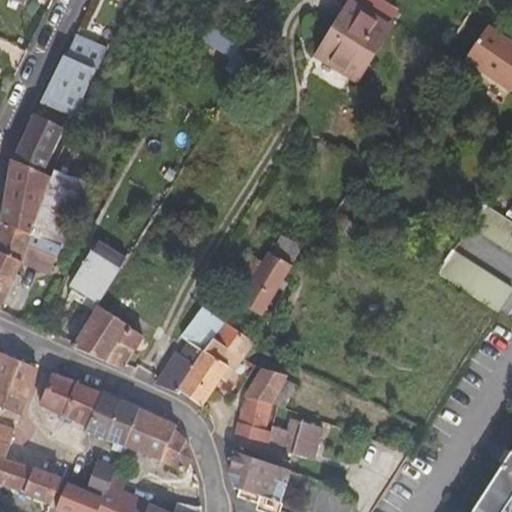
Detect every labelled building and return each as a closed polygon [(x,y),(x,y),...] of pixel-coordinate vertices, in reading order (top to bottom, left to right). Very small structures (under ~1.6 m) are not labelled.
[(359,61),(393,8),(380,0),(345,0),(321,37),(359,61)] [(510,77),(511,74),(511,29),(487,12),(464,44),(510,77)] [(238,75),(239,73),(250,55),(234,44),(234,39),(203,20),(193,38),(223,59),(220,63),(238,75)] [(234,44),(250,55),(257,44),(240,35),(234,44)] [(79,37),(43,106),(78,124),(114,56),(79,37)] [(10,166),(1,226),(34,237),(53,180),(51,179),(43,176),(63,132),(34,117),(10,166)] [(53,180),(34,237),(27,256),(49,265),(56,251),(54,250),(73,183),(53,174),(51,179),(53,180)] [(511,215),(480,193),(465,215),(511,247),(511,215)] [(364,233),(372,220),(354,208),(346,221),(364,233)] [(0,227),(0,315),(3,317),(6,309),(17,281),(24,263),(27,256),(34,237),(1,226),(0,227)] [(256,314),(295,246),(270,231),(254,259),(242,253),(224,283),(236,289),(230,301),(256,314)] [(431,262),(489,303),(493,304),(507,280),(448,238),(431,262)] [(70,287),(96,304),(125,257),(99,240),(70,287)] [(27,256),(24,263),(46,273),(49,265),(27,256)] [(17,281),(6,309),(9,311),(20,282),(17,281)] [(200,351),(216,321),(199,311),(181,340),(185,343),(199,350),(200,351)] [(113,346),(130,354),(138,340),(91,313),(68,350),(102,365),(113,346)] [(241,360),(247,348),(252,340),(216,321),(200,351),(172,392),(198,408),(211,388),(219,376),(234,355),(239,359),(241,360)] [(138,340),(130,354),(137,359),(145,344),(138,340)] [(172,392),(200,351),(199,350),(185,343),(177,356),(170,353),(151,386),(171,395),(172,392)] [(102,365),(120,372),(130,354),(113,346),(102,365)] [(0,389),(23,399),(35,370),(36,367),(0,351),(0,389)] [(225,381),(239,359),(234,355),(219,376),(225,381)] [(270,408),(275,401),(287,379),(261,373),(242,399),(270,408)] [(61,417),(75,386),(50,376),(37,406),(61,417)] [(84,428),(101,397),(75,386),(61,417),(84,428)] [(0,409),(16,416),(23,399),(0,389),(0,409)] [(100,441),(118,404),(101,397),(84,428),(82,433),(100,441)] [(265,428),(270,408),(242,399),(235,426),(263,433),(265,428)] [(276,409),(281,410),(285,404),(275,401),(270,408),(276,409)] [(122,449),(139,412),(118,404),(100,441),(122,449)] [(183,476),(189,464),(191,457),(184,440),(174,425),(139,412),(122,449),(131,454),(183,476)] [(269,429),(261,454),(279,459),(280,452),(311,461),(319,430),(287,419),(282,433),(269,429)] [(229,445),(259,453),(263,433),(235,426),(229,445)] [(0,448),(8,431),(0,427),(0,448)] [(259,453),(261,454),(269,429),(265,428),(263,433),(259,453)] [(511,511),(511,441),(466,511),(511,511)] [(126,464),(131,454),(122,449),(117,460),(126,464)] [(278,500),(286,469),(259,462),(230,454),(227,466),(234,489),(278,500)] [(53,480),(0,459),(0,488),(3,489),(36,503),(35,508),(41,511),(53,480)] [(100,498),(103,492),(111,474),(91,466),(81,489),(98,497),(100,498)] [(49,511),(91,511),(96,500),(61,485),(49,511)] [(234,489),(236,499),(275,511),(278,500),(234,489)] [(140,511),(142,509),(103,492),(100,498),(98,497),(96,500),(91,511),(140,511)]
